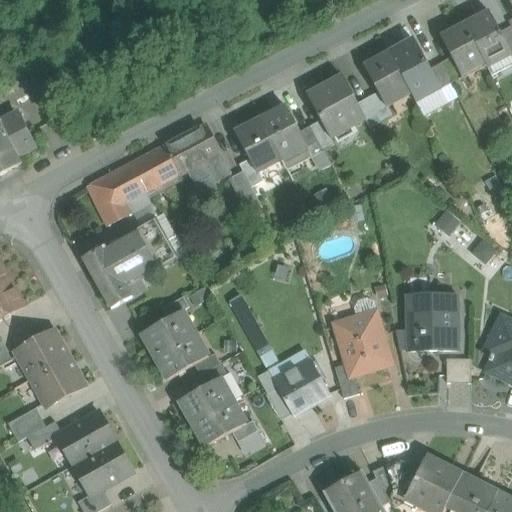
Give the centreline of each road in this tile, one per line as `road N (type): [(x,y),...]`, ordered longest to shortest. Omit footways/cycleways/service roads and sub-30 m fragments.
road 1 (residential): [(20,201),(416,0)]
road 2 (residential): [(20,201),(195,511)]
road 3 (residential): [(205,511),(354,437),(442,422),(511,430)]
